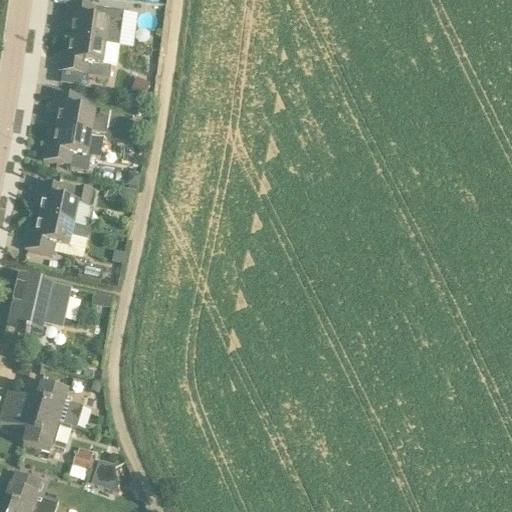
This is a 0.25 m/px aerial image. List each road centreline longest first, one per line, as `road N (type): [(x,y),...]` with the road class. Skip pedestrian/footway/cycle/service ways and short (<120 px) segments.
road 1 (unclassified): [(144,511),(107,398),(164,99),(174,0)]
road 2 (residential): [(0,144),(26,0)]
